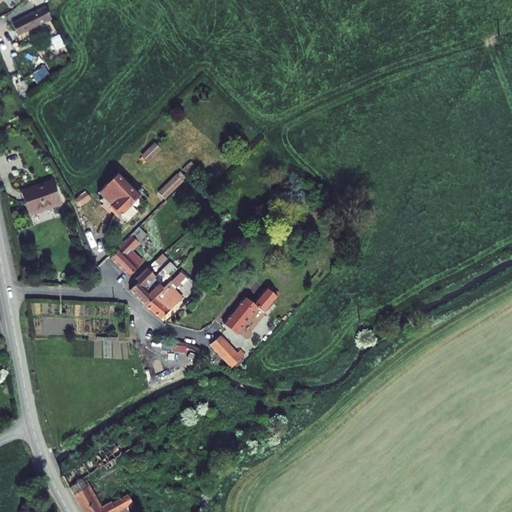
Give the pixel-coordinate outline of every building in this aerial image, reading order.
[(12,25),(18,37),(52,20),(47,8),(12,25)] [(153,140),(140,153),(148,160),(161,147),(153,140)] [(178,168),(156,190),(165,198),(186,176),(178,168)] [(116,207),(125,216),(134,207),(130,203),(139,194),(121,176),(103,194),(107,198),(103,202),(113,211),(116,207)] [(29,189),(34,209),(53,203),(56,208),(66,205),(58,180),(29,189)] [(139,194),(130,203),(134,207),(143,198),(139,194)] [(118,258),(127,267),(136,257),(131,252),(142,241),(147,245),(153,239),(149,235),(151,233),(145,228),(118,258)] [(153,239),(147,245),(156,254),(162,247),(153,239)] [(166,252),(159,259),(163,263),(170,256),(166,252)] [(127,267),(136,276),(147,264),(148,262),(139,253),(136,257),(127,267)] [(135,289),(150,304),(160,294),(167,286),(169,283),(182,267),(177,262),(164,278),(154,289),(149,284),(159,274),(152,267),(141,279),(142,281),(135,289)] [(150,304),(165,319),(184,302),(167,286),(160,294),(150,304)] [(244,335),(252,326),(266,310),(256,301),(254,303),(249,299),(228,321),(244,335)] [(235,366),(243,357),(227,337),(218,346),(235,366)] [(75,357),(129,358),(129,340),(72,339),(71,345),(76,346),(75,357)] [(120,432),(123,436),(130,449),(107,464),(109,469),(139,449),(126,428),(120,432)] [(123,436),(62,474),(84,511),(116,511),(134,502),(131,493),(101,510),(83,480),(107,464),(130,449),(123,436)] [(154,443),(140,451),(141,455),(156,448),(154,443)] [(134,502),(116,511),(135,511),(138,510),(134,502)]
